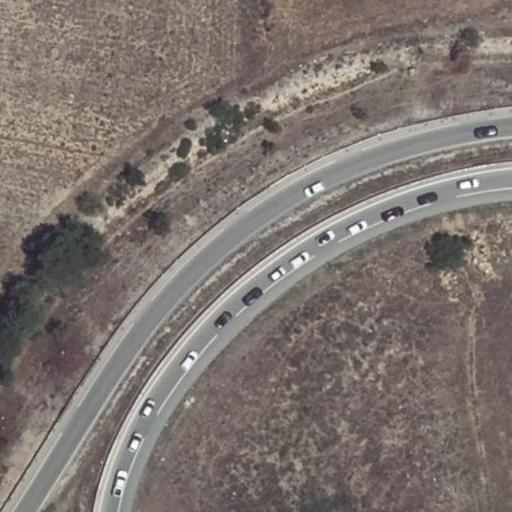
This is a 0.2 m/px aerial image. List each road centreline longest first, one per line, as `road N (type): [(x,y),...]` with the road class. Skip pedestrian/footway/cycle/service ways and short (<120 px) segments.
road 1 (motorway): [(511,126),(441,137),(345,167),(249,221),(147,326),(26,511)]
road 2 (motorway): [(110,511),(145,416),(226,310),(266,276),(329,236),(422,194),(511,178)]
